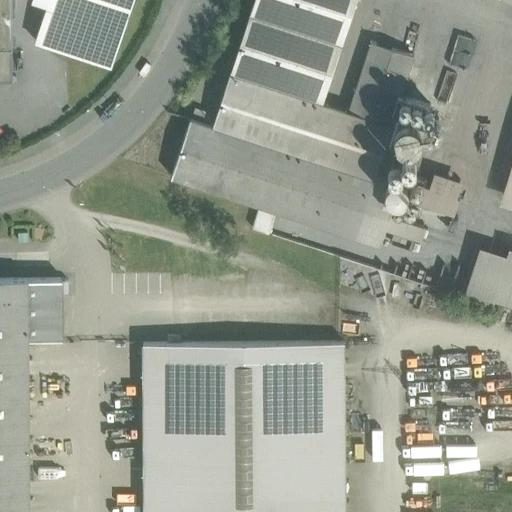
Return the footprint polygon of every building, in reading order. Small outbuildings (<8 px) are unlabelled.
[(11,0),(0,0),(0,46),(12,47),(11,0)] [(47,0),(35,40),(86,57),(88,58),(88,57),(88,58),(112,66),(133,0),(47,0)] [(254,0),(230,72),(324,102),(357,0),(254,0)] [(413,54),(371,40),(348,110),(390,124),(413,54)] [(12,47),(0,46),(0,81),(12,82),(12,47)] [(324,102),(230,72),(214,125),(374,178),(377,169),(392,174),(401,147),(386,142),(391,124),(390,124),(348,110),(324,102)] [(214,125),(190,118),(171,175),(260,204),(276,210),(380,244),(392,208),(393,207),(392,207),(396,195),(404,198),(410,180),(392,174),(377,169),(374,178),(214,125)] [(511,171),(503,205),(511,206),(511,171)] [(422,178),(412,175),(410,180),(404,198),(396,195),(392,207),(393,207),(392,208),(400,211),(403,202),(412,206),(422,178)] [(432,181),(422,178),(412,206),(422,209),(432,181)] [(276,210),(260,204),(252,227),(269,232),(276,210)] [(511,251),(508,250),(508,251),(479,243),(465,295),(511,307),(511,251)] [(62,278),(0,278),(0,511),(29,511),(29,338),(63,338),(62,278)] [(345,511),(344,340),(143,342),(144,511),(345,511)]
